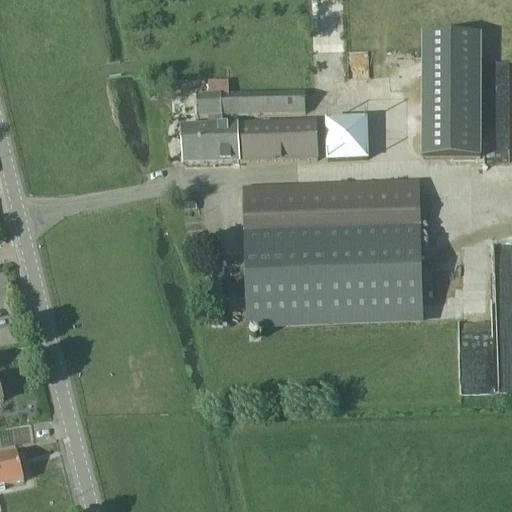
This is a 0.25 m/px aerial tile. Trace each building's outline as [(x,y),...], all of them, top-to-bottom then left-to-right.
[(481,37),(422,37),(421,161),(481,161),(481,37)] [(208,118),(208,123),(223,122),(222,117),(305,115),(305,94),(229,96),(228,83),(209,83),(210,96),(196,97),(196,100),(186,100),(187,117),(197,117),(197,118),(208,118)] [(223,127),(223,122),(208,123),(208,128),(182,128),(183,166),(317,162),(316,124),(223,127)] [(422,322),(418,184),(244,190),(249,328),(422,322)] [(195,203),(183,204),(185,213),(196,211),(195,203)] [(224,287),(223,257),(205,257),(205,288),(224,287)] [(18,457),(0,460),(0,491),(5,490),(5,488),(24,484),(18,457)]
